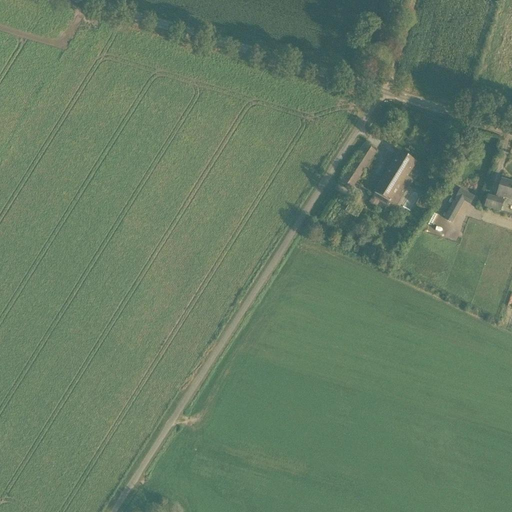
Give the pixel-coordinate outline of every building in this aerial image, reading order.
[(390,25),(376,21),(369,44),(382,48),(390,25)] [(352,190),(371,161),(376,152),(364,144),(340,182),(352,190)] [(390,203),(397,208),(413,181),(407,178),(415,163),(400,153),(369,204),(384,213),(390,203)] [(511,200),(511,184),(502,181),(497,196),(496,199),(488,197),(484,208),(500,213),(504,201),(503,200),(503,198),(511,200)] [(464,202),(470,205),(474,198),(460,190),(444,220),(452,224),(464,202)]
